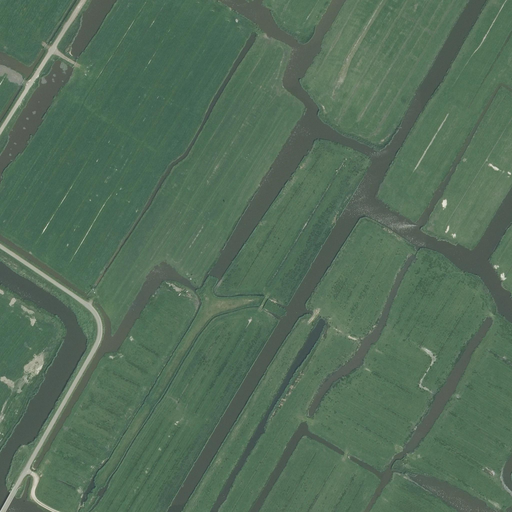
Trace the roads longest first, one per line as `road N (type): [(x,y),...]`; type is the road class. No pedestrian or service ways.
road 1 (unclassified): [(2,511),(97,345),(100,324),(83,301),(0,246)]
road 2 (unclassified): [(0,132),(83,0)]
